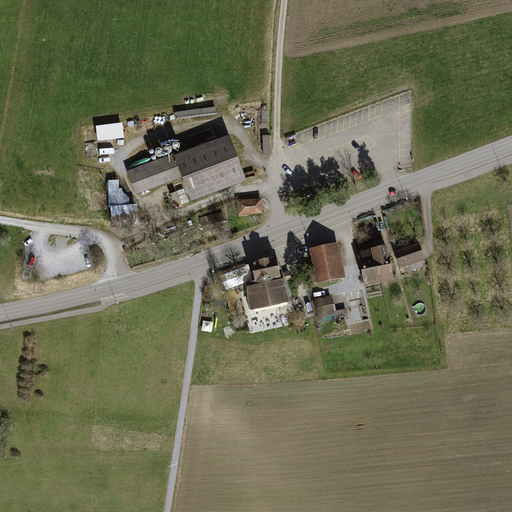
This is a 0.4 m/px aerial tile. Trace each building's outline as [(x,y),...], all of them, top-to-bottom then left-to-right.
[(97,126),(98,141),(125,140),(124,124),(97,126)] [(174,154),(127,172),(136,196),(182,178),(191,203),(247,182),(229,136),(175,156),(174,154)] [(177,208),(186,205),(181,190),(172,193),(177,208)] [(262,199),(237,200),(238,216),(263,214),(262,199)] [(223,212),(200,219),(203,233),(217,229),(215,224),(225,221),(223,212)] [(339,243),(309,249),(317,285),(346,279),(339,243)] [(372,243),(357,246),(365,286),(380,283),(373,249),(372,243)] [(419,243),(394,252),(400,269),(402,274),(408,272),(409,273),(426,267),(424,261),(425,261),(419,243)] [(388,246),(373,249),(380,283),(380,284),(395,281),(388,246)] [(276,256),(250,262),(251,264),(250,265),(253,278),(254,278),(255,281),(245,284),(251,311),(291,303),(287,285),(286,285),(285,281),(291,280),(290,274),(285,275),(285,274),(280,275),(276,256)] [(331,296),(314,299),(319,324),(337,320),(337,323),(349,321),(347,309),(335,312),(331,296)]
